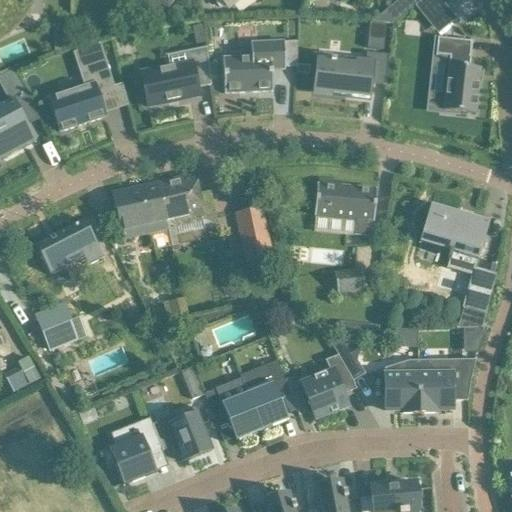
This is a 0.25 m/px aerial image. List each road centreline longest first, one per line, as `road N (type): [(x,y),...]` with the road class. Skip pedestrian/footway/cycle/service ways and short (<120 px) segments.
road 1 (residential): [(511,185),(398,151),(275,138),(196,145),(111,167),(0,223)]
road 2 (residential): [(146,511),(325,446),(459,443),(479,443),(488,511)]
